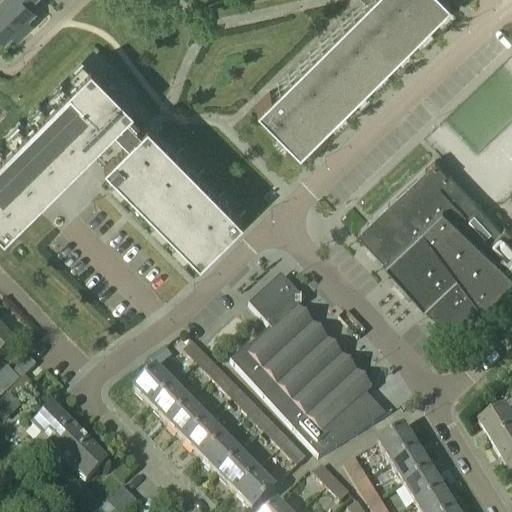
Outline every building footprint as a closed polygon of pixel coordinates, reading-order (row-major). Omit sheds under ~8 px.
[(32,10),(23,0),(0,0),(0,4),(24,30),(32,23),(26,16),(32,10)] [(32,0),(23,0),(32,10),(37,5),(32,0)] [(269,92),(255,107),(297,150),(405,43),(448,1),(447,0),(362,0),(367,5),(359,13),(361,16),(349,28),(346,25),(337,35),(340,37),(327,49),(325,46),(316,56),(318,58),(306,70),(304,68),(295,77),(297,79),(285,91),(283,89),(274,97),(269,92)] [(17,37),(24,30),(0,4),(0,38),(1,40),(11,31),(17,37)] [(0,152),(0,236),(1,237),(87,151),(90,148),(104,162),(101,165),(197,260),(239,218),(86,66),(0,152)] [(426,171),(360,233),(397,272),(458,340),(481,318),(476,312),(511,278),(511,233),(506,227),(501,231),(436,161),(426,171)] [(246,349),(229,365),(317,462),(382,421),(363,400),(366,397),(292,316),(304,305),(280,279),(248,309),(272,335),(251,354),(246,349)] [(0,355),(11,345),(0,334),(0,355)] [(203,358),(192,346),(183,355),(194,367),(203,358)] [(220,375),(203,358),(194,367),(211,384),(220,375)] [(0,374),(0,398),(0,399),(7,393),(22,380),(32,371),(35,368),(28,361),(10,376),(5,370),(0,374)] [(132,393),(149,411),(172,389),(155,371),(132,393)] [(220,375),(211,384),(228,401),(237,392),(220,375)] [(7,393),(16,402),(31,388),(22,380),(7,393)] [(149,411),(166,428),(189,406),(172,389),(149,411)] [(253,410),(237,392),(228,401),(244,418),(253,410)] [(166,428),(183,445),(206,423),(189,406),(166,428)] [(479,426),(492,446),(511,434),(511,417),(507,409),(479,426)] [(253,410),(244,418),(261,436),(270,427),(253,410)] [(49,468),(58,458),(79,438),(52,411),(32,431),(40,441),(31,450),(49,468)] [(183,445),(200,462),(222,440),(206,423),(183,445)] [(286,444),(270,427),(261,436),(278,453),(286,444)] [(390,469),(417,452),(404,431),(377,448),(390,469)] [(511,434),(492,446),(504,466),(511,461),(511,434)] [(105,464),(79,438),(58,458),(85,484),(105,464)] [(200,462),(216,479),(239,457),(222,440),(200,462)] [(278,453),(294,470),(303,461),(286,444),(278,453)] [(429,473),(417,452),(390,469),(402,489),(429,473)] [(216,479),(233,496),(256,474),(239,457),(216,479)] [(341,470),(354,491),(366,483),(353,462),(341,470)] [(334,484),(320,470),(310,479),(325,493),(334,484)] [(441,493),(429,473),(402,489),(414,509),(441,493)] [(256,474),(233,496),(248,511),(252,511),(273,492),(256,474)] [(354,491),(367,511),(379,503),(366,483),(354,491)] [(348,497),(334,484),(325,493),(338,507),(348,497)] [(116,511),(129,500),(121,491),(99,511),(116,511)] [(453,511),(441,493),(414,509),(416,511),(453,511)] [(132,511),(136,508),(129,500),(116,511),(132,511)] [(367,511),(384,511),(379,503),(367,511)]
